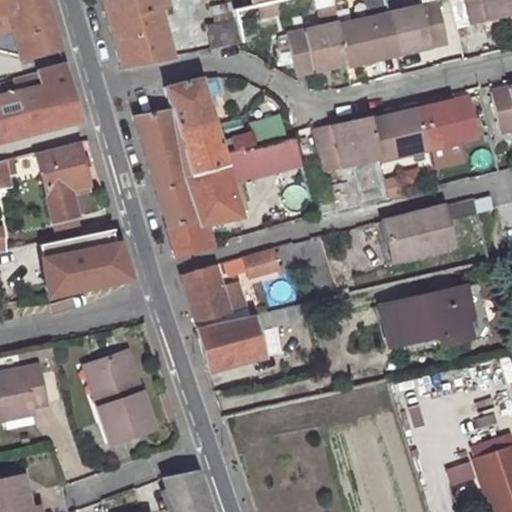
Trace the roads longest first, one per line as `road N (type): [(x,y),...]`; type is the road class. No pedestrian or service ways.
road 1 (residential): [(99,91),(212,63),(313,108),(511,61)]
road 2 (unknown): [(511,178),(225,253),(160,298)]
road 3 (unclassified): [(160,298),(99,91)]
road 4 (residential): [(160,298),(0,336)]
road 5 (unclassified): [(209,444),(160,298)]
road 6 (residential): [(209,444),(76,492)]
